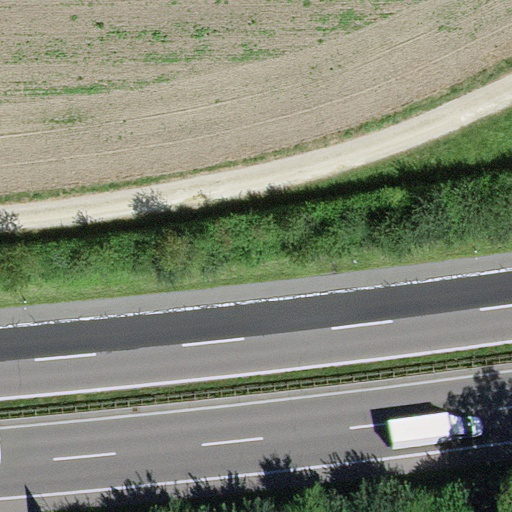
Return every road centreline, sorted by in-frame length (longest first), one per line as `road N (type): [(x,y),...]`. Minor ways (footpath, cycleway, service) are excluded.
road 1 (track): [(0,214),(253,177),(392,138),(511,85)]
road 2 (motorway): [(511,304),(0,361)]
road 3 (motorway): [(0,460),(511,408)]
